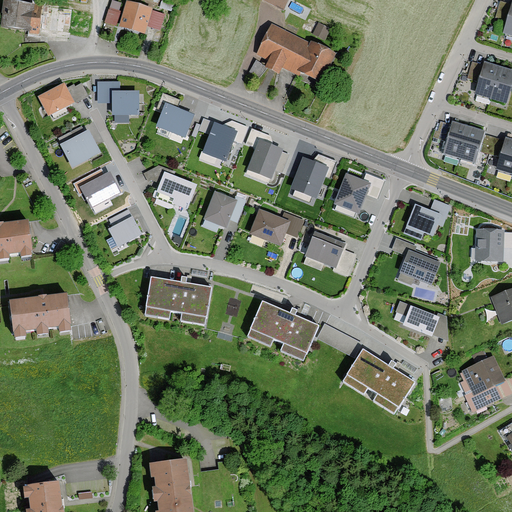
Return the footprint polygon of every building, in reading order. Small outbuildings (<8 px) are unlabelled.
[(291,0),(259,0),(285,13),(291,0)] [(106,23),(118,27),(124,4),(112,1),(106,23)] [(120,30),(147,38),(155,11),(128,3),(120,30)] [(511,4),(509,3),(499,34),(511,38),(511,4)] [(73,11),(4,4),(1,32),(70,39),(70,37),(89,39),(91,17),(73,15),(73,11)] [(338,57),(275,24),(257,56),(272,64),(268,70),(281,77),(285,71),(302,80),(305,76),(323,86),(338,57)] [(511,72),(479,64),(471,96),(504,104),(511,72)] [(139,118),(139,94),(120,94),(120,83),(98,83),(98,105),(112,105),(112,118),(115,118),(115,124),(129,124),(129,118),(139,118)] [(66,89),(64,86),(38,99),(48,119),(89,98),(82,84),(75,88),(74,85),(66,89)] [(195,117),(178,111),(181,102),(163,95),(157,111),(163,113),(156,130),(186,141),(195,117)] [(482,131),(449,122),(441,154),(474,163),(482,131)] [(248,129),(232,123),(219,128),(214,126),(203,156),(227,165),(235,143),(242,146),(248,129)] [(101,157),(89,132),(85,134),(82,127),(58,139),(62,147),(60,147),(72,171),(101,157)] [(274,149),(271,137),(252,130),(246,146),(256,150),(247,174),(272,183),(276,173),(282,175),(289,156),(283,154),(284,152),(274,149)] [(511,142),(501,140),(492,172),(511,176),(511,142)] [(337,163),(319,156),(312,163),(303,160),(291,191),(317,201),(325,179),(330,180),(337,163)] [(148,184),(152,182),(157,184),(152,198),(187,212),(197,188),(167,176),(169,171),(158,167),(144,175),(148,184)] [(110,171),(80,187),(91,209),(121,193),(110,171)] [(363,182),(346,176),(334,206),(359,217),(368,196),(378,200),(385,183),(366,175),(363,182)] [(234,202),(215,194),(204,222),(227,231),(230,221),(238,224),(246,202),(236,198),(234,202)] [(407,229),(434,239),(439,227),(443,228),(451,207),(435,201),(430,213),(415,207),(407,229)] [(251,237),(284,250),(286,245),(295,249),(305,223),(285,215),(283,220),(274,217),(276,212),(264,207),(251,237)] [(111,233),(121,252),(144,239),(130,212),(110,222),(114,231),(111,233)] [(31,223),(0,227),(0,261),(36,256),(31,223)] [(473,263),(501,265),(502,231),(475,230),(473,263)] [(348,247),(315,235),(306,259),(334,270),(333,272),(349,279),(357,256),(346,252),(348,247)] [(392,251),(405,257),(398,274),(432,287),(441,265),(416,255),(419,248),(397,239),(392,251)] [(212,292),(151,281),(144,319),(170,324),(171,316),(181,318),(180,326),(205,330),(212,292)] [(511,289),(489,299),(499,325),(511,320),(511,289)] [(70,298),(10,304),(14,338),(74,332),(70,298)] [(448,343),(447,318),(438,315),(436,319),(412,310),(413,308),(400,303),(396,314),(407,318),(403,329),(432,340),(434,337),(448,343)] [(319,329),(262,305),(247,341),(271,351),(274,344),(283,348),(280,355),(304,365),(319,329)] [(356,359),(363,343),(324,324),(317,340),(356,359)] [(415,386),(362,354),(342,387),(364,400),(368,394),(376,399),(373,405),(395,419),(415,386)] [(461,399),(469,415),(511,395),(511,381),(510,378),(501,382),(491,359),(459,374),(460,376),(458,377),(461,384),(458,386),(464,398),(461,399)] [(198,511),(193,463),(155,468),(160,511),(198,511)] [(26,511),(62,511),(59,486),(23,491),(26,511)]
